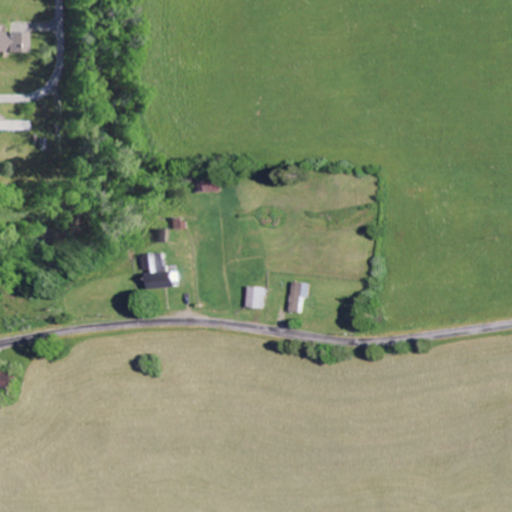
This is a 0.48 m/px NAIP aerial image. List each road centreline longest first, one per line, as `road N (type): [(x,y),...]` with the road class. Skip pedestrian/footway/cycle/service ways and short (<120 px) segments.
road 1 (residential): [(0,344),(177,323),(371,344),(511,325)]
road 2 (residential): [(0,100),(36,98),(54,84),(58,0)]
